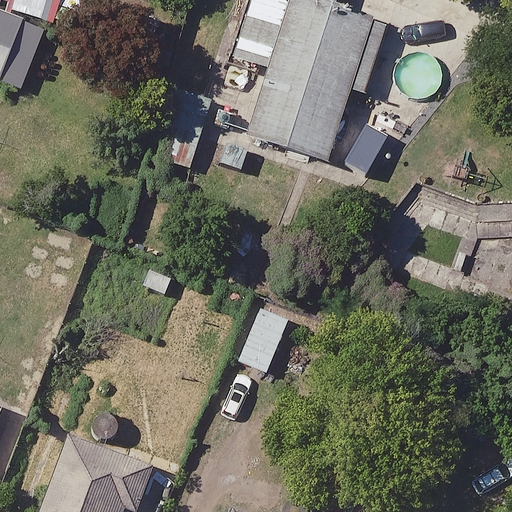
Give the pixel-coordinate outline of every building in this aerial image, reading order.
[(330,0),(245,0),(229,58),(263,68),(243,137),(323,162),(345,89),(361,94),(381,26),(327,10),(330,0)] [(40,29),(0,12),(0,80),(17,87),(40,29)] [(204,102),(164,92),(152,142),(192,152),(204,102)] [(287,321),(258,308),(235,361),(263,374),(287,321)] [(148,468),(65,436),(35,511),(118,511),(120,508),(131,511),(148,468)]
